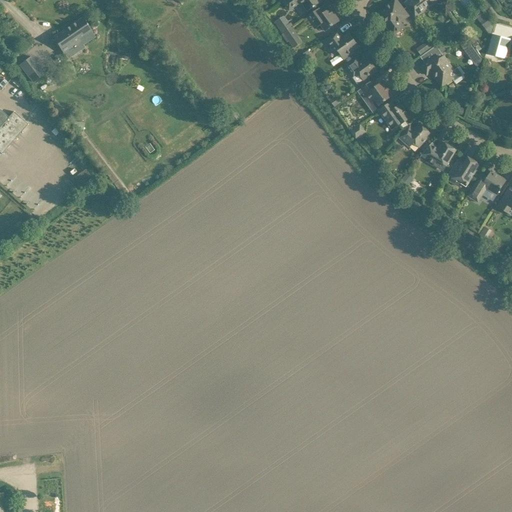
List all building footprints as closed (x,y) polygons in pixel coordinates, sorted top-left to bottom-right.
[(321,2),(320,0),(282,0),(282,1),(289,11),(299,4),(301,6),(302,5),(307,12),(321,2)] [(393,36),(405,27),(402,23),(409,17),(396,0),(394,0),(389,4),(390,5),(379,13),(387,24),(385,25),(393,36)] [(410,0),(405,4),(413,14),(415,17),(436,2),(435,0),(410,0)] [(321,7),(313,13),(307,17),(311,23),(313,22),(317,28),(321,25),(325,31),(339,21),(331,9),(325,13),(321,7)] [(489,17),(481,23),(487,30),(495,24),(493,22),(489,17)] [(53,38),(59,46),(63,53),(81,41),(79,38),(91,30),(83,18),(53,38)] [(290,24),(280,31),(282,34),(283,34),(289,30),(290,29),(292,28),(293,27),(290,24)] [(283,34),(282,34),(287,42),(297,34),(293,27),(292,28),(290,29),(289,30),(283,34)] [(359,47),(352,37),(349,34),(343,38),(338,32),(330,37),(326,41),(335,54),(339,52),(344,59),(345,59),(353,53),(352,51),(359,47)] [(506,59),(511,40),(494,35),(489,54),(506,59)] [(422,45),(427,52),(434,46),(429,40),(422,45)] [(129,57),(129,53),(128,50),(124,50),(121,52),(121,56),(123,59),(127,59),(129,57)] [(299,57),(305,66),(314,59),(308,51),(299,57)] [(459,68),(454,72),(444,57),(439,60),(437,56),(421,67),(427,75),(431,72),(434,76),(435,76),(436,77),(436,79),(439,85),(441,85),(442,86),(453,78),(455,81),(463,75),(459,68)] [(32,57),(20,66),(33,82),(44,74),(32,57)] [(348,64),(346,66),(354,77),(353,78),(358,84),(363,80),(369,76),(377,71),(368,58),(360,64),(356,59),(348,64)] [(394,95),(386,84),(384,81),(376,87),(372,81),(364,87),(361,89),(371,104),(376,101),(379,106),(394,95)] [(482,85),(481,89),(484,92),(488,91),(490,87),(487,84),(482,85)] [(330,100),(335,107),(341,103),(336,96),(330,100)] [(407,121),(413,117),(409,112),(407,113),(401,105),(395,109),(394,108),(393,109),(389,104),(381,110),(379,111),(388,123),(393,129),(399,125),(400,126),(407,121)] [(0,152),(2,154),(28,124),(14,112),(8,118),(0,110),(0,152)] [(226,117),(232,125),(239,119),(233,112),(226,117)] [(366,132),(360,124),(350,131),(356,139),(366,132)] [(410,126),(403,133),(399,138),(410,148),(414,143),(419,148),(427,139),(426,138),(430,133),(420,124),(415,130),(410,126)] [(128,191),(87,137),(88,136),(83,131),(73,138),(78,144),(79,143),(105,175),(107,174),(123,195),(128,191)] [(432,143),(427,152),(422,159),(434,166),(437,161),(447,166),(457,150),(442,141),(438,147),(432,143)] [(456,163),(451,171),(448,176),(453,179),(451,182),(457,186),(459,183),(467,188),(468,186),(469,184),(476,172),(475,171),(479,164),(469,158),(464,165),(463,164),(462,167),(456,163)] [(69,181),(77,191),(93,178),(86,169),(69,181)] [(501,189),(506,181),(492,172),(488,178),(482,175),(480,177),(475,185),(472,190),(482,196),(487,189),(497,195),(501,189)] [(400,181),(405,185),(411,177),(407,173),(400,181)] [(130,191),(133,195),(139,190),(136,186),(130,191)] [(511,192),(508,190),(498,207),(507,213),(510,207),(511,208),(511,192)] [(480,235),(487,239),(492,231),(485,227),(480,235)]
